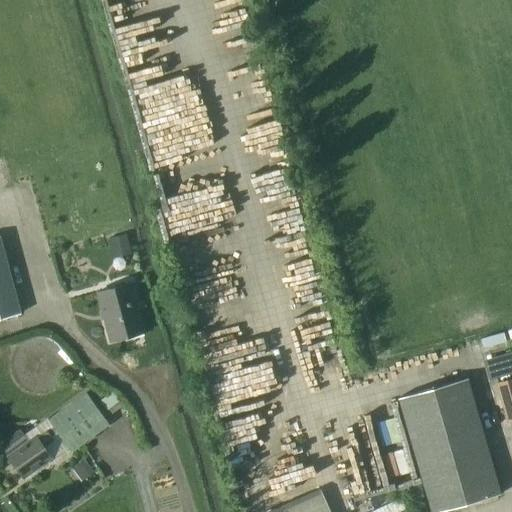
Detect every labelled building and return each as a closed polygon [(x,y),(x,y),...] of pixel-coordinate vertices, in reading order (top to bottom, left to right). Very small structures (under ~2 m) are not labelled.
[(124,235),(108,239),(112,256),(129,252),(124,235)] [(0,237),(0,318),(19,313),(0,237)] [(145,332),(132,282),(96,291),(101,311),(98,312),(100,320),(103,319),(109,342),(145,332)] [(429,511),(436,511),(500,493),(467,377),(396,398),(429,511)] [(109,423),(87,392),(48,419),(46,417),(23,434),(19,429),(0,442),(0,445),(22,476),(51,456),(52,457),(67,447),(70,451),(109,423)] [(329,511),(318,488),(268,511),(329,511)] [(426,511),(420,489),(409,492),(414,511),(426,511)]
